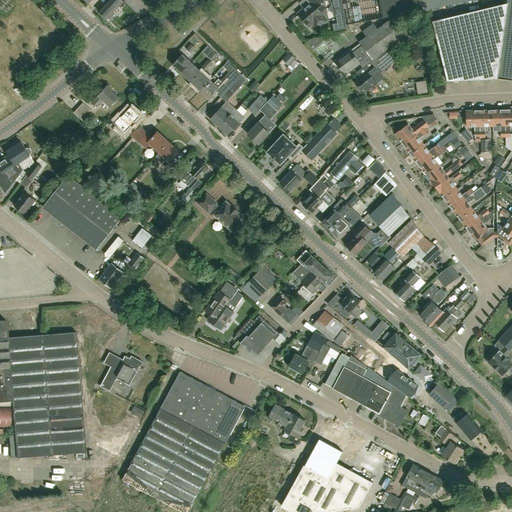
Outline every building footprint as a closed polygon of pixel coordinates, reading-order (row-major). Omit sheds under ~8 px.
[(108,0),(98,11),(107,19),(108,18),(110,20),(115,15),(113,13),(118,7),(118,6),(123,1),(121,0),(108,0)] [(321,5),(324,2),(322,0),(307,0),(310,4),(305,8),(299,14),(309,26),(313,22),(316,26),(319,26),(325,21),(325,18),(322,15),(326,11),(321,5)] [(346,25),(473,0),(341,0),(342,1),(346,25)] [(511,0),(508,0),(508,3),(502,4),(492,79),(498,79),(511,80),(511,0)] [(447,81),(492,79),(502,4),(432,21),(447,81)] [(395,42),(390,21),(377,31),(373,24),(362,32),(367,38),(359,43),(361,47),(353,53),(351,50),(335,61),(345,75),(360,64),(362,67),(376,56),(395,42)] [(182,73),(191,63),(182,55),(173,64),(182,73)] [(371,88),(377,83),(374,79),(380,75),(379,74),(386,68),(376,56),(362,67),(357,71),(361,77),(355,82),(363,92),(370,86),(371,88)] [(207,69),(212,63),(208,60),(203,65),(207,69)] [(199,70),(191,63),(182,73),(192,82),(200,72),(202,74),(207,69),(203,65),(199,70)] [(201,90),(202,89),(210,81),(202,74),(200,72),(192,82),(201,90)] [(247,80),(241,75),(237,79),(233,75),(229,79),(225,76),(220,81),(218,79),(213,84),(210,81),(202,89),(201,90),(210,99),(224,84),(229,88),(234,94),(247,80)] [(254,92),(260,85),(255,81),(249,88),(254,92)] [(15,97),(21,93),(14,84),(9,88),(15,97)] [(110,106),(118,97),(112,91),(112,90),(108,86),(91,103),(96,108),(100,104),(99,103),(103,99),(110,106)] [(255,115),(267,101),(261,95),(248,109),(255,115)] [(276,110),(282,103),(273,95),(267,102),(276,110)] [(237,110),(228,101),(223,107),(222,107),(211,119),(220,127),(230,115),(236,111),(237,110)] [(83,122),(93,112),(83,103),(74,113),(83,122)] [(135,123),(141,116),(131,107),(122,117),(121,116),(114,123),(125,133),(131,127),(132,127),(135,123)] [(334,113),(329,107),(324,112),(329,118),(334,113)] [(506,137),(505,109),(493,110),(493,124),(493,126),(500,125),(501,137),(506,137)] [(235,131),(241,124),(239,122),(244,117),(237,110),(236,111),(230,115),(220,127),(228,135),(233,129),(235,131)] [(481,138),(480,110),(466,110),(467,126),(475,126),(475,142),(480,142),(480,138),(481,138)] [(481,138),(485,137),(485,126),(493,126),(493,124),(493,110),(480,110),(481,138)] [(429,125),(437,119),(434,114),(421,116),(424,120),(412,129),(408,124),(396,134),(404,144),(428,125),(429,125)] [(259,144),(269,133),(264,128),(271,121),(265,115),(248,134),(259,144)] [(317,154),(336,134),(327,125),(308,145),(317,154)] [(411,154),(424,145),(419,139),(429,132),(426,128),(429,126),(429,125),(428,125),(404,144),(411,154)] [(139,127),(131,135),(146,149),(150,144),(160,152),(156,157),(170,170),(176,164),(172,161),(180,153),(158,132),(151,139),(139,127)] [(296,146),(283,135),(267,152),(272,157),(275,160),(276,160),(280,164),(287,157),(292,161),(307,145),(307,144),(304,148),(299,143),(296,146)] [(456,136),(450,141),(456,148),(462,143),(456,136)] [(29,155),(29,154),(31,153),(31,151),(29,148),(27,147),(25,149),(21,142),(20,143),(19,142),(12,146),(13,148),(7,152),(9,155),(0,160),(0,186),(5,194),(23,169),(18,162),(29,155)] [(419,164),(441,148),(438,144),(432,148),(429,151),(424,145),(411,154),(419,164)] [(468,159),(473,156),(466,146),(461,150),(468,159)] [(427,175),(439,165),(435,159),(444,152),(441,148),(419,164),(427,175)] [(355,174),(363,166),(357,160),(358,159),(350,151),(331,173),(339,180),(349,168),(355,174)] [(503,159),(497,155),(493,162),(499,165),(503,159)] [(450,173),(456,168),(462,164),(460,160),(444,171),(439,165),(427,175),(437,188),(450,179),(447,175),(450,173)] [(203,174),(208,168),(200,161),(192,171),(190,169),(180,179),(188,186),(196,178),(199,180),(204,175),(203,174)] [(376,161),(369,168),(374,173),(381,166),(376,161)] [(33,179),(42,167),(35,162),(26,175),(32,179),(33,179)] [(306,172),(297,164),(280,183),(290,192),(301,179),(300,178),(303,176),(313,185),(318,180),(310,173),(311,172),(308,169),(306,172)] [(500,169),(495,165),(489,174),(494,177),(502,182),(508,173),(500,168),(500,169)] [(331,182),(334,179),(327,172),(324,175),(331,182)] [(456,180),(462,176),(459,172),(453,176),(456,180)] [(97,250),(122,217),(68,175),(42,207),(97,250)] [(335,185),(331,182),(324,175),(317,183),(310,189),(314,193),(303,204),(312,213),(318,207),(324,213),(329,207),(323,202),(320,198),(326,191),(324,190),(327,187),(330,190),(335,185)] [(345,185),(348,188),(353,182),(347,177),(342,183),(345,185)] [(25,214),(35,200),(31,197),(41,185),(33,179),(32,179),(23,191),(25,193),(14,206),(25,214)] [(445,198),(457,189),(450,179),(437,188),(445,198)] [(486,184),(481,188),(486,194),(491,190),(486,184)] [(457,189),(445,198),(453,209),(475,192),(481,188),(481,187),(479,189),(474,192),(471,188),(465,192),(466,193),(462,195),(457,189)] [(187,203),(195,193),(190,188),(181,198),(187,203)] [(475,192),(453,209),(460,219),(473,210),(467,203),(471,200),(471,201),(474,199),(476,202),(486,194),(481,188),(475,192)] [(380,247),(391,237),(390,235),(409,216),(393,193),(370,215),(383,229),(373,238),(380,247)] [(220,208),(216,204),(217,203),(207,194),(198,203),(212,217),(214,215),(232,231),(244,218),(226,202),(220,208)] [(331,231),(352,208),(355,204),(350,200),(339,213),(335,210),(323,223),(331,231)] [(503,208),(498,205),(497,206),(497,211),(509,219),(511,220),(511,214),(503,208)] [(352,208),(331,231),(338,238),(351,225),(354,228),(363,218),(352,208)] [(480,219),(488,214),(490,212),(486,208),(477,215),(473,210),(460,219),(468,229),(480,219)] [(488,230),(483,224),(490,219),(493,217),(493,210),(490,212),(488,214),(480,219),(468,229),(476,239),(482,235),(487,242),(493,237),(494,228),(489,228),(488,230)] [(162,225),(167,220),(163,216),(158,221),(162,225)] [(511,220),(509,219),(504,228),(497,223),(497,237),(510,245),(511,242),(511,220)] [(403,257),(424,235),(412,220),(389,243),(403,257)] [(362,221),(354,229),(352,231),(357,235),(347,245),(351,249),(350,251),(354,255),(355,253),(356,254),(367,243),(368,242),(367,242),(362,237),(370,229),(362,221)] [(422,264),(425,261),(429,266),(442,252),(441,251),(438,248),(435,245),(422,258),(418,253),(414,256),(422,264)] [(391,264),(395,260),(398,257),(390,249),(387,254),(390,256),(386,260),(385,259),(374,271),(383,280),(395,268),(391,264)] [(0,250),(0,267),(14,267),(14,250),(0,250)] [(304,285),(323,266),(306,250),(297,259),(303,266),(294,276),(304,285)] [(136,270),(145,258),(137,253),(128,264),(136,270)] [(111,288),(123,273),(112,264),(100,279),(111,288)] [(451,283),(460,276),(452,264),(442,272),(451,283)] [(326,283),(333,276),(323,266),(304,285),(313,293),(324,282),(326,283)] [(259,270),(248,282),(262,295),(272,284),(259,270)] [(404,279),(406,281),(396,292),(405,301),(416,289),(417,291),(421,287),(416,282),(419,279),(421,278),(413,270),(404,279)] [(262,295),(248,282),(242,289),(255,302),(262,295)] [(433,284),(431,287),(422,296),(429,303),(419,314),(426,320),(428,319),(427,318),(438,307),(435,305),(440,300),(444,295),(433,284)] [(458,310),(464,303),(463,301),(470,294),(466,290),(453,304),(458,310)] [(220,292),(212,302),(205,312),(211,316),(208,320),(221,329),(233,312),(225,306),(230,299),(220,292)] [(347,317),(351,313),(349,311),(359,301),(350,292),(336,307),(347,317)] [(471,303),(477,296),(473,293),(467,300),(471,303)] [(280,317),(287,310),(284,306),(287,303),(280,296),(270,307),(280,317)] [(449,311),(451,308),(449,306),(443,312),(438,307),(427,318),(428,319),(426,320),(431,326),(435,322),(436,324),(449,311)] [(327,338),(332,341),(344,326),(325,310),(312,326),(314,327),(327,338)] [(452,314),(449,311),(436,324),(437,325),(436,327),(441,331),(442,330),(444,331),(457,318),(452,314)] [(275,340),(281,334),(259,315),(254,321),(250,318),(235,334),(242,340),(240,342),(249,350),(251,348),(258,354),(273,338),(275,340)] [(368,336),(372,332),(358,320),(354,325),(368,336)] [(511,362),(509,359),(511,355),(511,352),(511,351),(511,326),(499,340),(494,346),(499,350),(488,362),(503,375),(508,369),(511,373),(511,371),(511,362)] [(313,364),(319,352),(327,338),(315,332),(308,345),(301,357),(296,354),(289,365),(303,373),(309,362),(313,364)] [(391,339),(389,337),(391,335),(388,332),(382,338),(388,343),(384,347),(391,353),(395,349),(395,350),(402,342),(400,340),(402,339),(401,338),(401,337),(398,334),(397,335),(395,334),(391,339)] [(415,350),(402,339),(400,340),(402,342),(395,350),(395,349),(391,353),(409,368),(420,355),(419,354),(419,353),(415,349),(415,350)] [(339,353),(342,349),(328,341),(326,345),(339,353)] [(133,360),(125,356),(121,362),(115,359),(100,386),(110,391),(117,379),(129,385),(142,363),(134,359),(133,360)] [(367,370),(348,360),(333,388),(379,414),(378,415),(400,426),(408,411),(400,407),(406,396),(394,386),(381,377),(368,368),(367,370)] [(425,382),(432,375),(421,365),(414,373),(425,382)] [(378,368),(375,372),(382,377),(385,373),(378,368)] [(415,388),(404,379),(406,377),(397,370),(389,381),(398,388),(398,387),(411,397),(416,391),(414,389),(415,388)] [(225,446),(245,407),(180,371),(159,411),(225,446)] [(445,407),(454,397),(439,383),(429,394),(445,407)] [(134,415),(110,404),(104,414),(115,420),(103,444),(116,452),(134,415)] [(277,424),(285,409),(275,404),(269,415),(278,420),(277,423),(277,424)] [(0,434),(8,434),(8,427),(15,427),(15,409),(0,409),(0,434)] [(293,414),(285,409),(277,424),(285,428),(284,430),(286,430),(295,414),(294,413),(293,414)] [(463,417),(460,413),(453,418),(457,423),(471,439),(482,430),(468,414),(463,417)] [(297,444),(301,437),(299,436),(303,430),(300,429),(305,420),(295,414),(286,430),(291,433),(288,439),(297,444)] [(171,511),(207,441),(171,420),(122,511),(171,511)] [(455,444),(458,440),(441,426),(435,433),(441,437),(439,439),(445,444),(446,443),(449,445),(443,455),(454,463),(463,449),(455,444)] [(372,482),(337,463),(344,449),(322,437),(305,465),(282,506),(293,511),(311,511),(312,510),(315,511),(324,511),(359,507),(372,482)] [(282,465),(256,451),(221,511),(267,511),(269,510),(262,506),(282,465)] [(428,472),(413,464),(407,476),(410,477),(407,482),(415,486),(416,484),(420,486),(428,472)] [(437,492),(443,480),(428,472),(420,486),(425,488),(423,491),(432,496),(434,491),(437,492)] [(401,498),(396,507),(394,511),(399,511),(401,510),(402,507),(409,510),(413,503),(415,504),(419,498),(405,491),(401,498)] [(391,506),(396,497),(391,494),(385,503),(391,506)]
